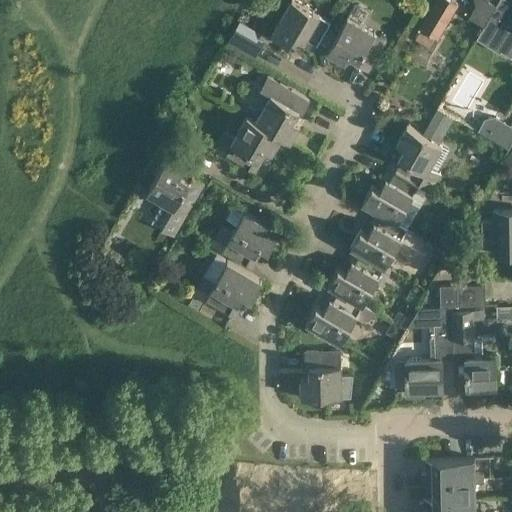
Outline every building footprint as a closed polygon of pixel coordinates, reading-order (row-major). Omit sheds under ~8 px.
[(331,21),(318,13),(296,0),(293,0),(273,33),(289,43),(290,39),(313,52),(331,21)] [(414,0),(402,0),(404,10),(415,9),(414,0)] [(436,0),(419,28),(420,29),(415,39),(430,49),(437,38),(438,39),(459,5),(450,0),(436,0)] [(511,2),(508,0),(498,0),(477,38),(510,60),(511,59),(511,2)] [(347,16),(327,50),(343,60),(349,50),(359,56),(355,63),(368,70),(386,39),(347,16)] [(255,57),(263,43),(258,40),(262,33),(240,20),(227,41),(255,57)] [(261,87),(254,99),(264,105),(261,110),(256,118),(255,120),(281,135),(289,140),(290,139),(299,122),(290,117),(295,107),(302,111),(304,112),(309,103),(266,78),(261,87)] [(418,181),(431,189),(437,178),(424,170),(440,143),(435,140),(448,116),(437,109),(423,133),(406,124),(396,141),(406,146),(400,157),(398,155),(392,166),(418,181)] [(224,130),(214,146),(255,171),(263,159),(256,155),(262,145),(272,151),(281,135),(255,120),(245,115),(235,133),(233,135),(224,130)] [(172,234),(204,182),(192,175),(189,181),(179,175),(185,166),(167,155),(166,158),(164,157),(151,179),(152,180),(147,189),(164,199),(150,221),(172,234)] [(409,198),(418,181),(392,166),(385,179),(387,180),(382,190),(372,184),(362,201),(380,211),(407,227),(420,204),(409,198)] [(260,256),(254,253),(260,244),(269,249),(280,231),(278,230),(281,225),(263,214),(260,219),(245,210),(243,213),(233,206),(225,218),(235,225),(231,232),(222,226),(211,243),(253,268),(260,256)] [(361,228),(350,246),(357,250),(386,266),(401,238),(407,227),(380,211),(376,209),(364,230),(361,228)] [(494,220),(481,220),(482,246),(494,245),(494,254),(511,253),(511,210),(494,210),(494,220)] [(329,283),(335,287),(364,304),(386,266),(357,250),(351,260),(354,262),(348,272),(338,266),(329,283)] [(229,314),(242,292),(253,298),(263,281),(217,254),(194,292),(194,293),(190,300),(199,306),(204,299),(229,314)] [(156,277),(152,285),(159,289),(163,281),(156,277)] [(439,285),(440,306),(485,305),(485,285),(457,285),(439,285)] [(358,315),(364,304),(335,287),(329,298),(332,300),(326,310),(317,304),(307,322),(342,342),(358,315)] [(431,358),(406,359),(407,389),(407,395),(423,394),(423,389),(443,388),(442,359),(454,359),(453,332),(452,309),(452,306),(418,307),(407,327),(429,326),(429,333),(430,333),(431,358)] [(511,307),(499,308),(499,322),(511,321),(511,307)] [(453,332),(454,359),(466,359),(466,387),(496,387),(496,356),(484,356),(483,338),(474,338),(473,319),(484,318),(484,309),(452,309),(453,332)] [(403,328),(392,322),(386,331),(397,338),(403,328)] [(313,376),(302,376),(302,396),(342,395),(351,395),(353,375),(342,375),(342,365),(342,351),(304,352),(305,365),(313,365),(313,376)] [(475,457),(439,458),(432,458),(432,474),(421,474),(421,479),(484,478),(484,473),(475,473),(475,457)] [(433,499),(476,498),(475,482),(484,482),(484,478),(421,479),(421,488),(432,488),(433,499)] [(476,511),(476,498),(433,499),(432,511),(476,511)]
